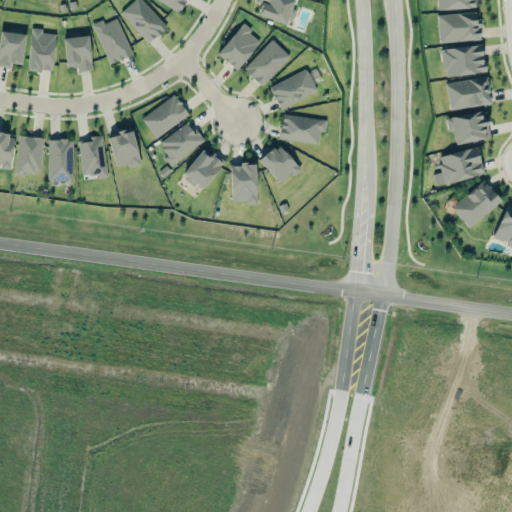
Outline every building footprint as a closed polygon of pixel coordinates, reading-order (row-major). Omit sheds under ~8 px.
[(133,0),(120,13),(148,43),(166,25),(142,0),(133,0)] [(158,0),(178,11),(184,0),(158,0)] [(296,0),(295,0),(256,0),(256,1),(260,3),(256,14),(287,24),(296,0)] [(436,0),(437,9),(477,7),(476,0),(436,0)] [(479,39),(477,12),(437,14),(438,41),(479,39)] [(92,23),(109,63),(132,54),(116,18),(104,23),(102,19),(92,23)] [(251,29),(242,22),(217,53),(236,69),(259,41),(249,33),(251,29)] [(42,28),(30,27),(27,69),(52,71),(55,33),(42,32),(42,28)] [(25,31),(9,29),(8,31),(0,30),(0,65),(10,67),(10,62),(21,64),(25,31)] [(66,68),(77,66),(78,71),(92,69),(87,35),(63,38),(66,68)] [(289,56),(271,39),(243,69),(261,86),(289,56)] [(440,49),(444,77),(485,71),(481,43),(440,49)] [(279,109),(316,91),(306,68),(269,86),(279,109)] [(445,81),(448,108),(490,104),(487,77),(445,81)] [(188,117),(176,95),(140,115),(153,137),(188,117)] [(455,144),(490,137),(486,116),(481,117),(480,110),(445,117),(448,132),(452,131),(455,144)] [(278,138),(318,143),(319,131),(324,131),(326,120),(282,113),(278,138)] [(171,163),(203,140),(189,120),(157,143),(171,163)] [(115,166),(127,163),(129,167),(141,164),(131,128),(107,135),(115,166)] [(0,167),(10,169),(13,134),(0,132),(0,167)] [(15,172),(39,174),(43,137),(18,135),(15,172)] [(77,138),(82,175),(96,174),(96,178),(107,177),(102,136),(77,138)] [(72,180),(72,139),(48,139),(47,180),(72,180)] [(258,160),(280,184),(299,166),(277,143),(258,160)] [(483,174),(477,146),(437,155),(443,183),(483,174)] [(210,156),(202,149),(182,175),(201,190),(224,161),(213,152),(210,156)] [(256,202),(255,163),(230,164),(231,203),(256,202)] [(469,227),(501,200),(483,179),(451,207),(469,227)] [(493,237),(507,242),(506,245),(511,247),(511,204),(506,202),(493,237)]
